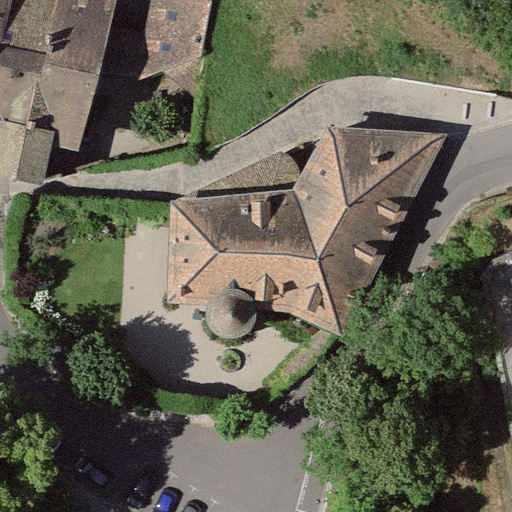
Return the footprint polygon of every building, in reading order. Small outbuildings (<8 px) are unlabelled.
[(0,45),(39,57),(53,0),(5,0),(0,19),(0,45)] [(0,45),(0,19),(5,0),(0,0),(0,118),(23,124),(39,57),(0,45)] [(53,0),(39,57),(23,124),(51,130),(49,140),(78,148),(97,70),(109,24),(114,0),(53,0)] [(148,0),(143,30),(136,73),(135,79),(203,53),(213,2),(204,0),(148,0)] [(143,30),(109,24),(97,70),(136,73),(143,30)] [(23,124),(0,118),(0,172),(41,180),(49,140),(51,130),(23,124)] [(335,319),(445,132),(324,126),(298,172),(289,186),(197,194),(171,194),(169,291),(214,294),(221,289),(231,287),(243,291),(284,297),(335,319)] [(289,186),(298,172),(285,151),(275,150),(197,184),(197,194),(289,186)] [(221,289),(214,294),(209,303),(207,312),(209,321),(214,328),(224,334),(230,335),(239,334),(247,329),(252,321),(255,312),(252,300),(243,291),(231,287),(221,289)]
